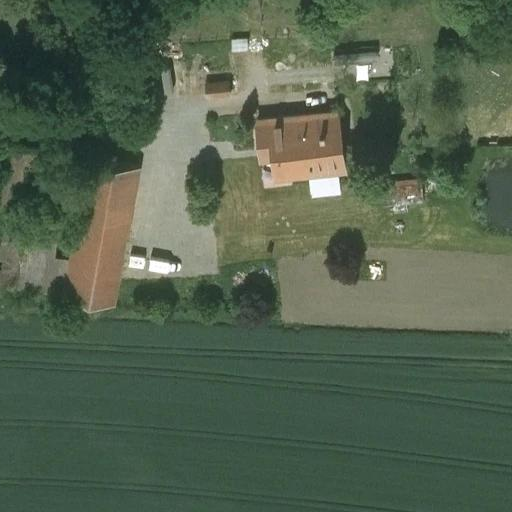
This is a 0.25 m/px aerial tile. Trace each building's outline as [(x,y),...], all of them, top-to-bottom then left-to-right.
[(229,81),(205,83),(206,95),(230,93),(229,81)] [(338,110),(257,119),(260,150),(273,149),(276,175),(346,168),(338,110)] [(40,146),(0,139),(0,280),(16,283),(40,146)] [(138,164),(89,155),(65,292),(114,301),(138,164)] [(421,181),(381,185),(383,205),(423,201),(421,181)]
